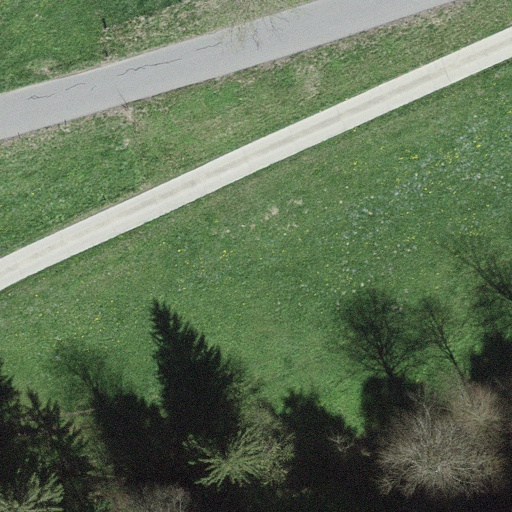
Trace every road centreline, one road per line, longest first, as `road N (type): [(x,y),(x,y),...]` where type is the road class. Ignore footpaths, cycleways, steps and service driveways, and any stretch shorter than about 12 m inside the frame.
road 1 (unclassified): [(0,273),(511,41)]
road 2 (unclassified): [(0,115),(378,0)]
